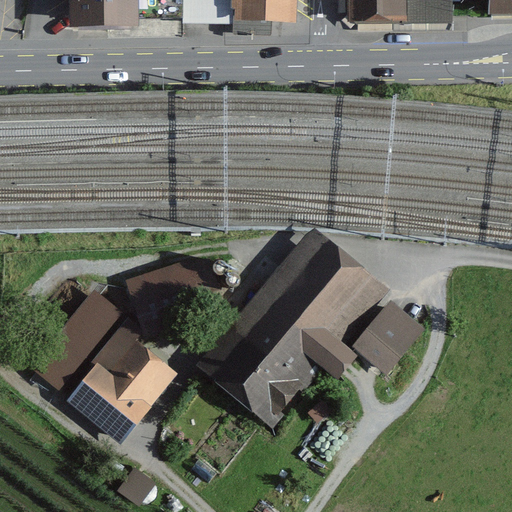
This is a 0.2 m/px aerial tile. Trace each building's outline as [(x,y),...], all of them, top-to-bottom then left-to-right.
[(69,0),(70,29),(139,27),(139,18),(183,17),(183,0),(69,0)] [(183,0),(183,17),(182,24),(232,25),(232,35),(272,36),(272,23),(296,24),(296,0),(183,0)] [(356,25),(452,23),(451,0),(345,0),(346,16),(356,25)] [(511,0),(487,0),(486,17),(511,16),(511,0)] [(385,296),(308,233),(192,373),(267,434),(317,374),(333,387),(354,362),(340,351),(385,296)] [(215,287),(205,255),(125,281),(136,313),(215,287)] [(227,272),(227,269),(226,267),(225,265),(223,263),(220,263),(218,264),(216,265),(214,267),(214,270),(214,272),(216,274),(218,275),(221,276),(223,275),(225,274),(227,272)] [(239,284),(239,281),(239,279),(237,277),(235,275),(233,275),(230,275),(228,277),(227,279),(227,281),(227,284),(229,286),(231,287),(233,288),(236,287),(238,286),(239,284)] [(61,393),(125,314),(94,289),(30,368),(61,393)] [(228,309),(222,294),(142,320),(147,336),(228,309)] [(385,307),(347,353),(382,382),(420,336),(385,307)] [(142,330),(127,318),(91,363),(95,366),(66,402),(121,445),(178,373),(135,340),(142,330)] [(334,410),(322,398),(307,414),(319,425),(334,410)] [(155,485),(133,468),(116,491),(139,507),(155,485)] [(291,510),(298,500),(272,482),(266,492),(291,510)]
